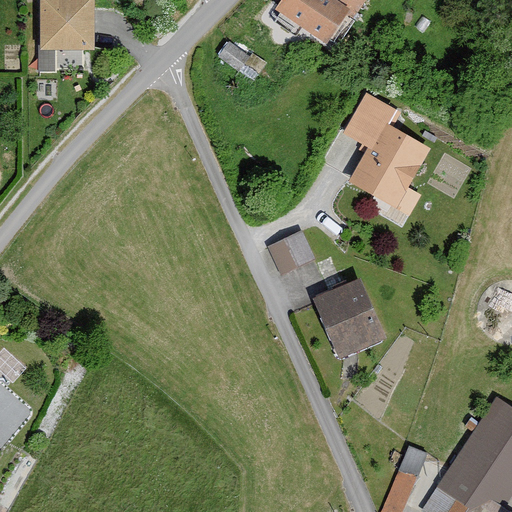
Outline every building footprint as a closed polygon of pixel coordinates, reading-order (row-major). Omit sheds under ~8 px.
[(290,0),(281,14),(330,46),(359,0),(290,0)] [(84,2),(43,1),(42,48),(83,49),(84,2)] [(219,52),(254,75),(264,60),(229,38),(219,52)] [(380,152),(360,188),(394,206),(424,152),(388,132),(397,116),(369,100),(349,135),(380,152)] [(307,238),(276,248),(285,273),(316,263),(307,238)] [(320,299),(343,361),(382,346),(358,284),(320,299)] [(507,511),(503,509),(511,495),(511,414),(498,405),(428,511),(507,511)] [(403,449),(385,511),(404,511),(421,454),(403,449)]
